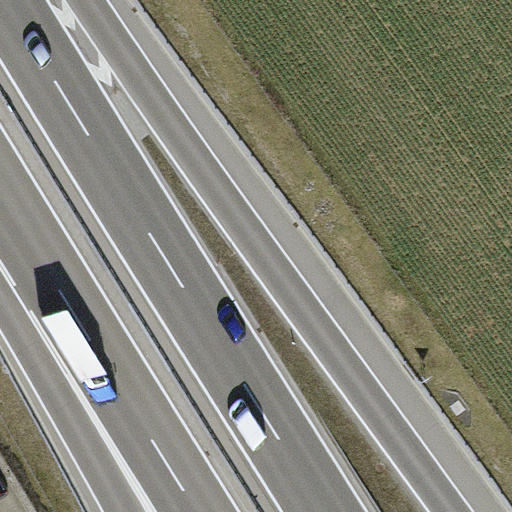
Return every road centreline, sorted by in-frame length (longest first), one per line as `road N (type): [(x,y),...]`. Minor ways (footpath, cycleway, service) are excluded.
road 1 (trunk): [(454,511),(89,0)]
road 2 (trunk): [(327,511),(4,0)]
road 3 (trunk): [(63,293),(199,511)]
road 4 (trunk): [(63,293),(150,511)]
road 5 (trunk): [(0,188),(63,293)]
